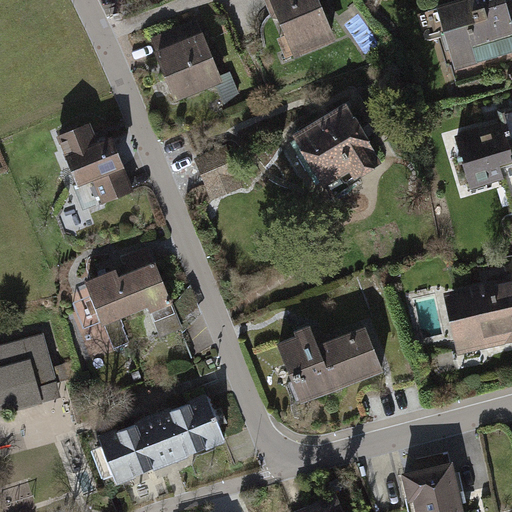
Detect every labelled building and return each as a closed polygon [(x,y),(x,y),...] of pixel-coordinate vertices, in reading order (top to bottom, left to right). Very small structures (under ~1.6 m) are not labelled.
[(320,0),(272,0),(262,4),(292,74),(343,52),(320,0)] [(464,0),(436,9),(457,75),(511,57),(511,15),(507,0),(464,0)] [(204,34),(155,54),(180,104),(217,88),(226,108),(242,98),(232,75),(224,78),(204,34)] [(353,101),(289,137),(329,208),(393,172),(353,101)] [(511,108),(498,112),(501,125),(511,163),(511,108)] [(93,124),(59,137),(80,189),(95,183),(104,207),(121,201),(112,177),(129,170),(115,135),(100,141),(93,124)] [(511,183),(511,163),(501,125),(453,138),(469,196),(511,183)] [(233,148),(200,161),(215,199),(248,186),(233,148)] [(183,332),(157,262),(123,275),(137,313),(150,309),(162,340),(183,332)] [(137,313),(123,275),(121,270),(87,283),(104,326),(137,313)] [(511,281),(446,295),(460,359),(511,347),(511,281)] [(316,330),(278,344),(301,406),(387,374),(368,325),(321,343),(316,330)] [(46,336),(0,348),(0,416),(63,399),(46,336)] [(207,395),(98,437),(118,487),(226,445),(207,395)] [(467,511),(456,464),(404,475),(411,503),(415,502),(417,511),(467,511)] [(349,511),(343,496),(299,511),(349,511)]
